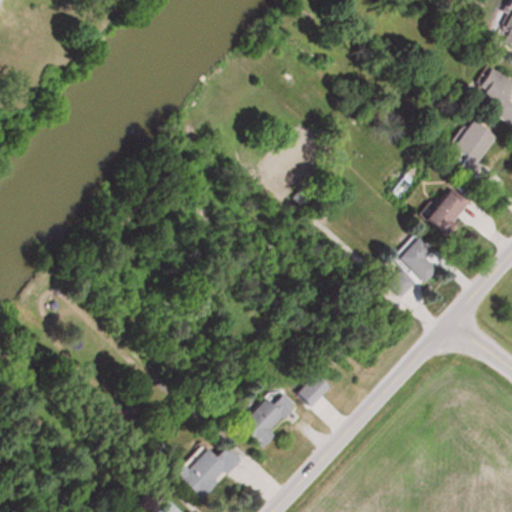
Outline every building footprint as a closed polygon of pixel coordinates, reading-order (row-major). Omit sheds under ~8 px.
[(511,0),(495,0),(495,18),(492,24),(491,40),(502,46),(508,35),(511,37),(511,0)] [(439,147),(465,164),(484,135),(459,118),(439,147)] [(459,204),(435,185),(408,218),(432,237),(459,204)] [(382,258),(392,266),(377,284),(391,297),(407,278),(413,283),(427,267),(417,259),(423,251),(403,233),(382,258)] [(318,388),(304,374),(285,392),(299,406),(318,388)] [(229,425),(252,447),(264,434),(261,431),(285,405),(266,386),(229,425)] [(231,459),(217,443),(202,456),(195,448),(173,468),(169,463),(161,470),(187,498),(231,459)] [(172,511),(173,511),(157,498),(145,511),(172,511)]
